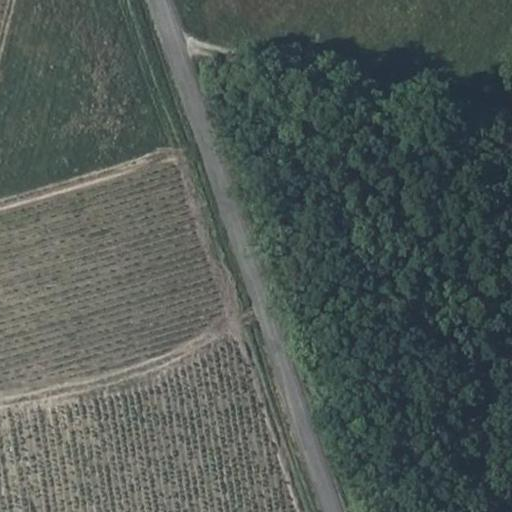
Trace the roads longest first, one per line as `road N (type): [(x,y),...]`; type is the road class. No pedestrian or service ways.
road 1 (unclassified): [(331,511),(162,0)]
road 2 (track): [(511,133),(178,44)]
road 3 (track): [(261,316),(148,375),(0,406)]
road 4 (track): [(0,200),(211,138)]
